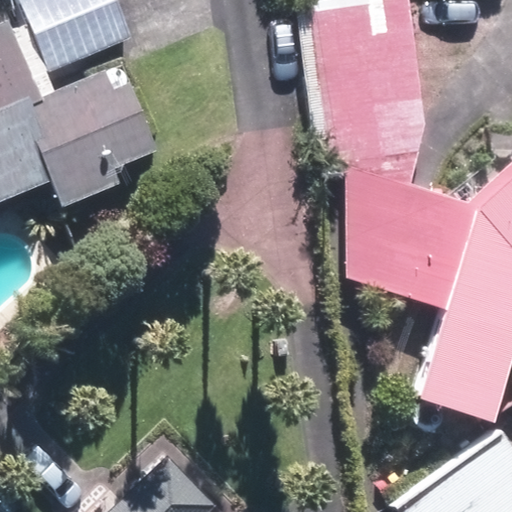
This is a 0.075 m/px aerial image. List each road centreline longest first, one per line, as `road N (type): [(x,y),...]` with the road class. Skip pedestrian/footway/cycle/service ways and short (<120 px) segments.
road 1 (unknown): [(251,0),(275,187),(179,247),(0,401)]
road 2 (unknown): [(275,187),(316,511)]
